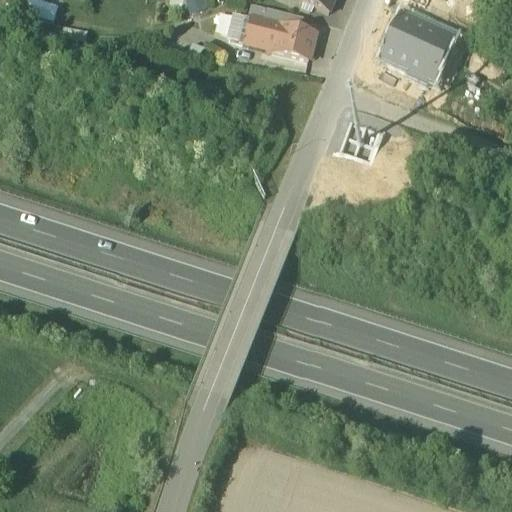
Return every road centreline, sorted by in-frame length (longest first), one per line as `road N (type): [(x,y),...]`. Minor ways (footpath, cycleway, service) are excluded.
road 1 (residential): [(365,0),(271,230),(171,511)]
road 2 (motorway): [(511,381),(0,215)]
road 3 (motorway): [(0,264),(511,429)]
road 4 (track): [(327,92),(511,157)]
